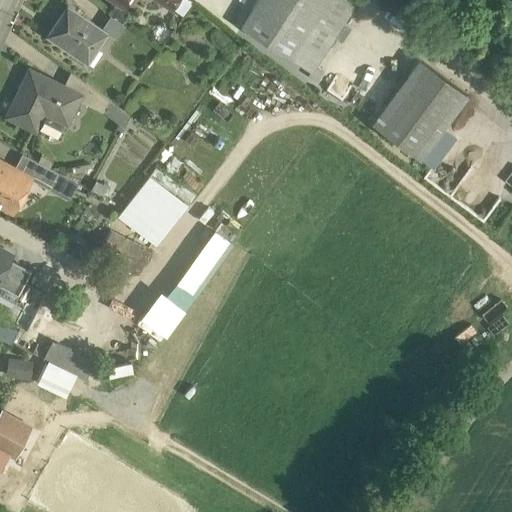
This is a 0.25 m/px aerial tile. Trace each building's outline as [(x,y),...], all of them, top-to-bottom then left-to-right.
[(177,0),(158,0),(171,9),(177,0)] [(355,3),(349,0),(257,0),(241,26),(311,71),(355,3)] [(101,28),(67,5),(47,35),(87,62),(107,32),(101,28)] [(126,25),(110,14),(101,28),(107,32),(117,38),(126,25)] [(186,49),(179,59),(193,69),(200,60),(186,49)] [(420,58),(372,122),(420,158),(468,93),(420,58)] [(63,85),(30,69),(8,114),(35,128),(36,125),(57,136),(65,120),(66,121),(77,98),(79,94),(63,85)] [(108,99),(70,71),(63,85),(79,94),(77,98),(102,111),(108,99)] [(130,115),(108,99),(102,111),(118,123),(113,132),(119,135),(130,115)] [(57,171),(22,152),(13,168),(29,176),(29,177),(49,187),(57,171)] [(13,168),(0,160),(0,201),(12,208),(29,177),(29,176),(13,168)] [(57,171),(49,187),(70,198),(78,182),(57,171)] [(149,171),(117,212),(156,242),(188,201),(149,171)] [(146,236),(115,220),(115,221),(102,241),(97,252),(129,268),(129,267),(141,246),(146,236)] [(185,308),(231,239),(211,226),(165,296),(185,308)] [(0,243),(0,283),(19,293),(31,270),(12,259),(16,252),(0,243)] [(141,246),(129,267),(141,274),(153,253),(141,246)] [(158,292),(138,322),(160,336),(180,307),(158,292)] [(0,334),(7,338),(13,327),(0,320),(0,334)] [(47,360),(36,381),(66,395),(76,374),(86,378),(95,359),(51,338),(42,358),(47,360)] [(9,356),(6,375),(30,378),(32,359),(9,356)] [(30,427),(2,411),(0,414),(0,446),(15,455),(30,427)]
